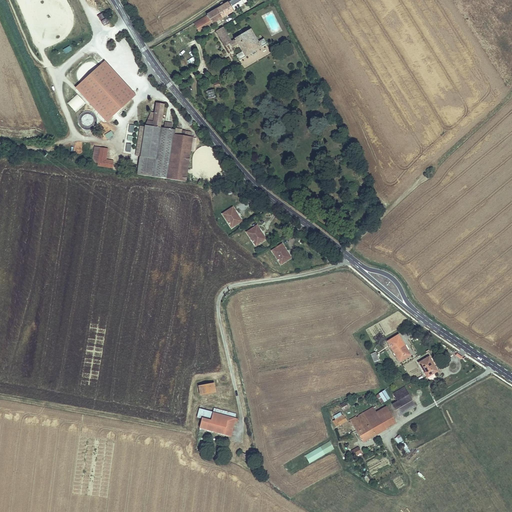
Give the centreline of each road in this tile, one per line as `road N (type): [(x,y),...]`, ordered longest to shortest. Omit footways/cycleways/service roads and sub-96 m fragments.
road 1 (secondary): [(127,21),(245,174),(349,258)]
road 2 (track): [(349,258),(220,295),(218,318),(242,415)]
road 3 (track): [(237,397),(196,407),(181,429),(0,395)]
